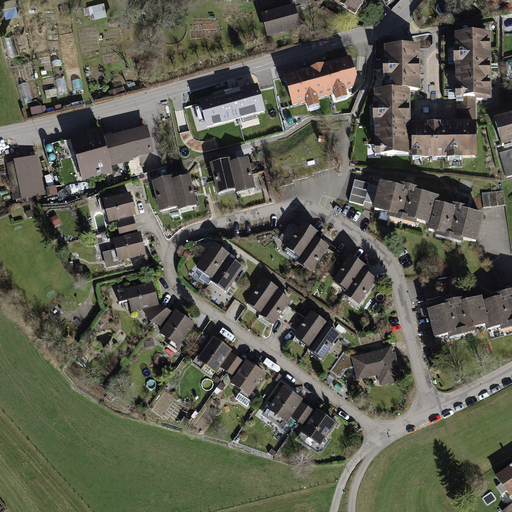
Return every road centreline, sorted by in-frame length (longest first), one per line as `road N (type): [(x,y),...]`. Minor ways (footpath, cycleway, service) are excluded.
road 1 (residential): [(429,415),(395,280),(381,256),(301,204),(190,232),(169,260),(180,290),(387,437)]
road 2 (unclassified): [(416,0),(383,27),(0,132)]
road 3 (track): [(372,30),(369,80),(349,116),(337,178)]
